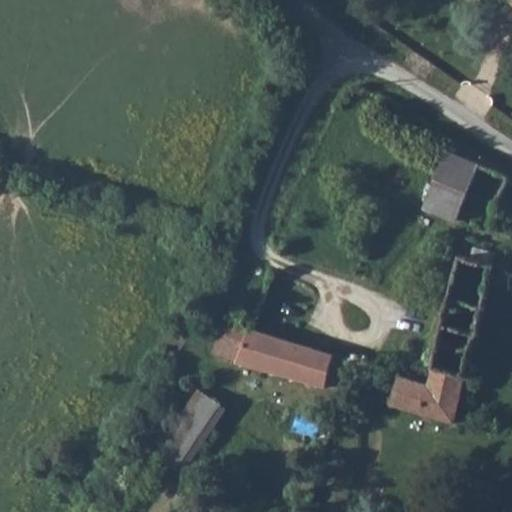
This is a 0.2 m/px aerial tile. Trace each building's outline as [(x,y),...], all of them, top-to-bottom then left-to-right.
[(425,206),(457,217),(479,165),(446,151),(425,206)] [(269,273),(248,328),(292,342),(312,288),(269,273)] [(248,328),(231,323),(227,333),(221,331),(213,353),(277,373),(339,389),(346,361),(347,358),(292,342),(248,328)] [(401,376),(395,406),(474,427),(484,381),(433,368),(429,383),(401,376)] [(193,471),(224,399),(195,386),(164,459),(193,471)] [(296,417),(292,431),(325,440),(329,425),(296,417)]
